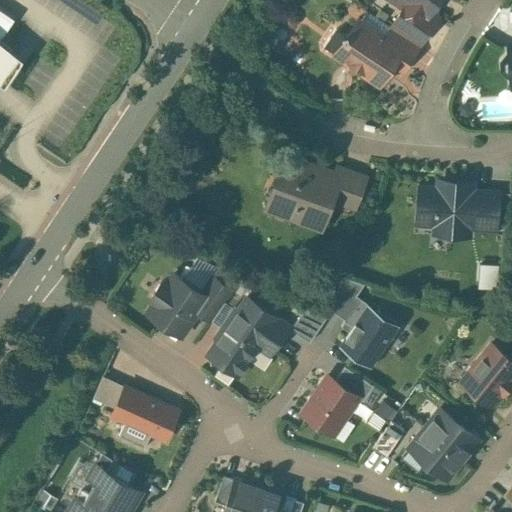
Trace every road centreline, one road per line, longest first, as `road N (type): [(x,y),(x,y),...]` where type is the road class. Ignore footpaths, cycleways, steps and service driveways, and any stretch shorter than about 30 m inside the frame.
road 1 (tertiary): [(194,28),(33,266)]
road 2 (residential): [(226,416),(260,446),(449,511)]
road 3 (residential): [(33,266),(226,416)]
road 4 (residential): [(427,144),(441,69),(487,0)]
road 5 (residential): [(427,144),(322,126),(289,104)]
